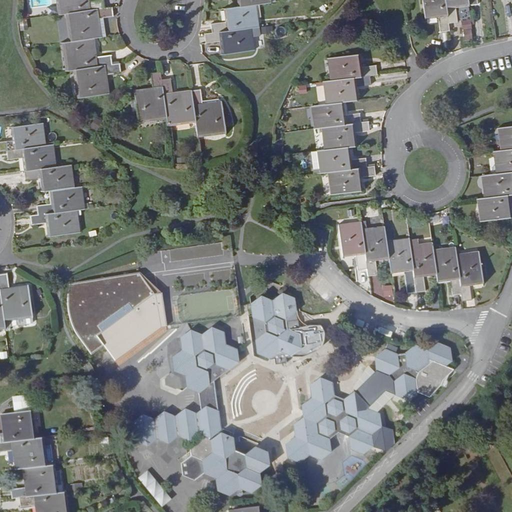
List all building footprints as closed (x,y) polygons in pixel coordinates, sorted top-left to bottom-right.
[(53,0),(54,14),(64,13),(104,8),(103,0),(88,0),(89,0),(88,0),(53,0)] [(449,24),(445,0),(422,0),(425,21),(439,19),(441,33),(450,32),(449,24)] [(469,8),(468,0),(445,0),(449,24),(458,23),(456,10),(469,8)] [(259,26),(256,4),(237,6),(222,8),(224,21),(210,22),(212,32),(252,27),(259,26)] [(101,36),(99,17),(113,15),(112,6),(104,8),(64,13),(67,41),(94,37),(101,36)] [(474,40),(473,19),(462,20),(463,40),(474,40)] [(255,49),(252,27),(212,32),(204,33),(205,43),(218,41),(221,54),(255,49)] [(96,56),(94,37),(67,41),(59,42),(63,71),(71,69),(111,64),(110,54),(96,56)] [(327,58),(329,80),(370,75),(378,74),(376,65),(364,66),(362,53),(327,58)] [(109,93),(107,73),(120,71),(119,63),(111,64),(71,69),(74,97),(109,93)] [(161,79),(160,71),(151,73),(152,87),(134,89),(138,124),(166,121),(161,79)] [(360,99),(358,86),(371,84),(370,75),(329,80),(322,81),(325,104),(345,101),(360,99)] [(196,124),(191,90),(172,92),(170,77),(161,79),(166,121),(168,127),(196,124)] [(226,136),(224,122),(230,121),(229,113),(228,114),(223,114),(222,111),(221,101),(219,101),(202,103),(202,101),(200,88),(191,90),(196,124),(198,139),(226,136)] [(361,121),(360,112),(347,113),(345,101),(325,104),(311,106),(313,128),(321,127),(361,121)] [(46,145),(43,121),(10,125),(11,139),(0,140),(0,150),(7,150),(46,145)] [(358,145),(357,131),(370,129),(368,121),(361,121),(321,127),(324,150),(351,146),(358,145)] [(511,126),(498,128),(501,151),(511,149),(511,126)] [(57,166),(54,144),(7,150),(8,159),(21,158),(22,170),(57,166)] [(353,160),(351,146),(324,150),(317,151),(320,173),(328,172),(367,166),(366,158),(353,160)] [(511,149),(501,151),(494,151),(497,174),(511,172),(511,149)] [(74,187),(72,165),(57,166),(24,170),(26,180),(39,179),(40,192),(49,190),(74,187)] [(364,190),(363,176),(376,175),(375,165),(367,166),(328,172),(330,194),(364,190)] [(511,194),(511,172),(497,174),(482,176),(485,198),(511,194)] [(86,208),(83,186),(74,187),(49,190),(50,203),(37,206),(38,215),(77,210),(86,208)] [(511,194),(485,198),(477,199),(480,221),(511,217),(511,194)] [(79,233),(77,210),(38,215),(31,216),(32,226),(45,224),(46,236),(79,233)] [(366,258),(361,221),(339,224),(343,259),(357,257),(359,270),(367,269),(366,258)] [(389,260),(387,242),(386,240),(384,226),(362,228),(366,258),(367,269),(368,276),(377,275),(376,262),(389,260)] [(413,269),(409,238),(386,240),(387,242),(389,260),(391,275),(405,274),(406,286),(415,285),(413,269)] [(434,250),(433,242),(410,245),(413,269),(415,285),(416,292),(425,291),(424,278),(437,277),(434,250)] [(462,293),(457,255),(457,254),(456,247),(434,250),(437,277),(438,284),(451,282),(453,294),(462,293)] [(483,285),(479,251),(457,254),(457,255),(462,293),(463,301),(472,300),(470,287),(483,285)] [(34,320),(30,284),(12,287),(10,273),(0,273),(0,280),(0,282),(2,293),(6,324),(34,320)] [(143,274),(67,282),(71,311),(74,316),(75,329),(90,352),(103,344),(118,367),(132,358),(168,335),(163,292),(156,293),(156,294),(143,274)] [(283,293),(273,302),(261,296),(251,304),(252,316),(265,322),(265,335),(255,343),(257,354),(270,360),(274,360),(275,366),(288,364),(287,358),(292,358),(291,356),(300,349),(300,336),(287,330),(288,329),(298,327),(297,320),(286,321),(286,319),(295,309),(293,298),(283,293)] [(34,320),(6,324),(7,330),(11,330),(10,327),(35,324),(34,320)] [(218,428),(212,381),(238,360),(236,349),(224,342),(223,331),(212,326),(202,333),(191,328),(179,337),(181,348),(171,357),(172,366),(183,371),(186,386),(198,392),(200,406),(196,409),(185,405),(176,411),(165,406),(155,415),(144,409),(132,418),(135,437),(147,442),(157,434),(168,439),(178,432),(189,436),(197,430),(210,435),(218,428)] [(405,353),(395,353),(397,348),(387,344),(385,349),(374,356),(376,370),(388,374),(393,382),(394,396),(407,399),(416,391),(415,379),(418,370),(428,362),(427,349),(416,344),(405,353)] [(332,382),(321,376),(310,385),(311,397),(301,404),(303,416),(292,424),(293,436),(284,444),(285,457),(297,462),(307,454),(318,459),(328,451),(327,439),(337,431),(348,436),(350,450),(362,455),(371,448),(370,434),(380,426),(378,413),(368,409),(366,396),(356,392),(346,400),(334,395),(332,382)] [(0,442),(38,437),(35,409),(0,413),(0,414),(2,433),(0,432),(0,442)] [(243,454),(232,448),(230,436),(220,431),(210,439),(197,434),(188,440),(190,454),(181,460),(182,473),(195,479),(204,472),(215,476),(215,487),(229,494),(239,485),(249,490),(258,483),(257,471),(266,463),(265,451),(254,445),(243,454)] [(22,468),(49,465),(46,437),(46,436),(38,437),(0,442),(0,452),(13,451),(15,470),(22,468)] [(12,498),(61,492),(57,465),(57,464),(49,465),(22,468),(25,487),(10,489),(12,498)] [(162,507),(172,499),(148,469),(138,477),(162,507)] [(71,511),(68,491),(61,492),(19,498),(20,507),(34,505),(35,511),(71,511)]
